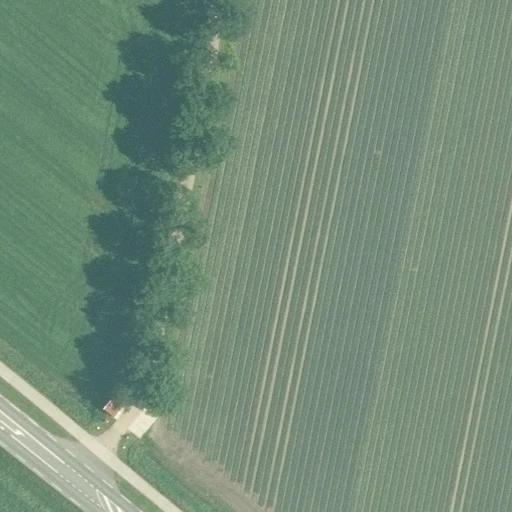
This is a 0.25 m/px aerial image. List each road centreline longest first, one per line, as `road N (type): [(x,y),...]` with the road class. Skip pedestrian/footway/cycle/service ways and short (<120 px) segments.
road 1 (primary): [(127,511),(0,407)]
road 2 (primary): [(0,434),(96,511)]
